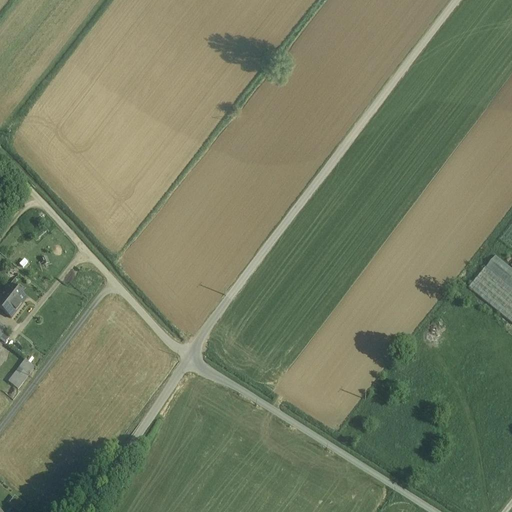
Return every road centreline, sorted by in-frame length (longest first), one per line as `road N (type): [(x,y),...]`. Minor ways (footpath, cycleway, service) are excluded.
road 1 (unclassified): [(456,0),(190,355)]
road 2 (unclassified): [(190,355),(38,197)]
road 3 (unclassified): [(190,355),(84,511)]
